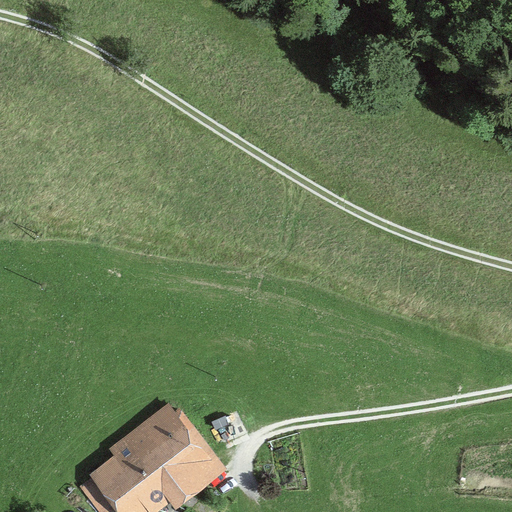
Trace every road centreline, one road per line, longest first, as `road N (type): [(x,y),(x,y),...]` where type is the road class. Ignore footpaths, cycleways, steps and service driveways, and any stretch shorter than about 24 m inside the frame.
road 1 (track): [(511,268),(389,222),(87,48),(0,21)]
road 2 (track): [(248,433),(511,395)]
